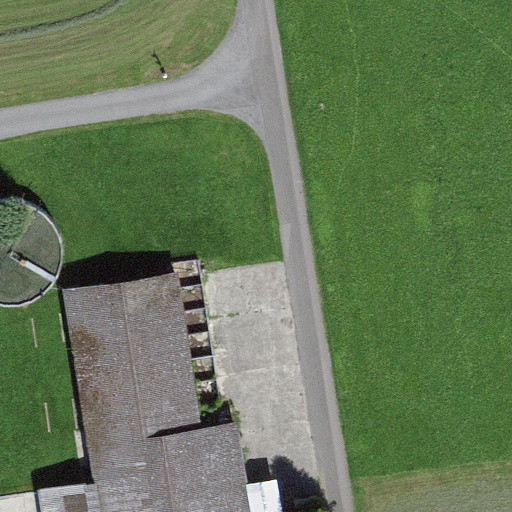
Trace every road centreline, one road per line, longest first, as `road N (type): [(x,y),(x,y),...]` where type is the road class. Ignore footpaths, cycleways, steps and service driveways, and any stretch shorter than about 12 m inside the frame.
road 1 (track): [(346,511),(266,77)]
road 2 (track): [(266,77),(0,121)]
